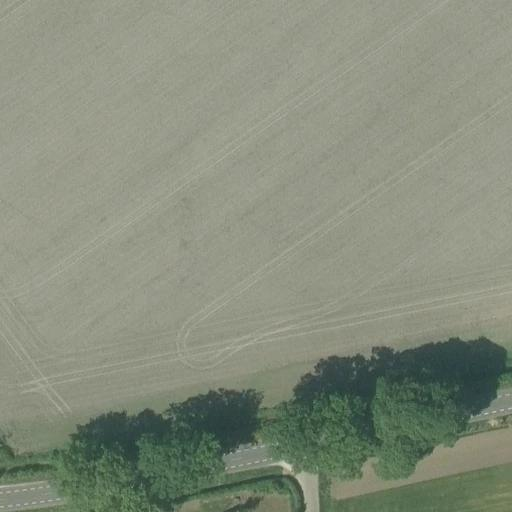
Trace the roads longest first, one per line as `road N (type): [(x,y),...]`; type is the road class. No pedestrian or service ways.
road 1 (secondary): [(0,500),(307,449)]
road 2 (secondary): [(307,449),(511,404)]
